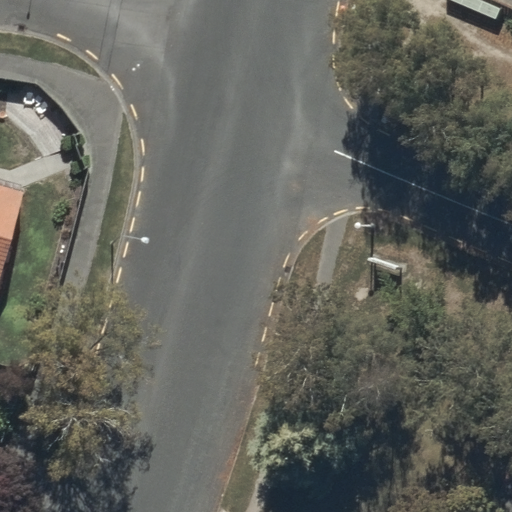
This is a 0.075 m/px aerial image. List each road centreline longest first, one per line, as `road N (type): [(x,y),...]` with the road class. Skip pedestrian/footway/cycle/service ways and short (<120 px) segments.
road 1 (unclassified): [(131,511),(220,223),(236,137)]
road 2 (unclassified): [(511,225),(340,155),(236,137)]
road 3 (unclassified): [(236,137),(257,8)]
